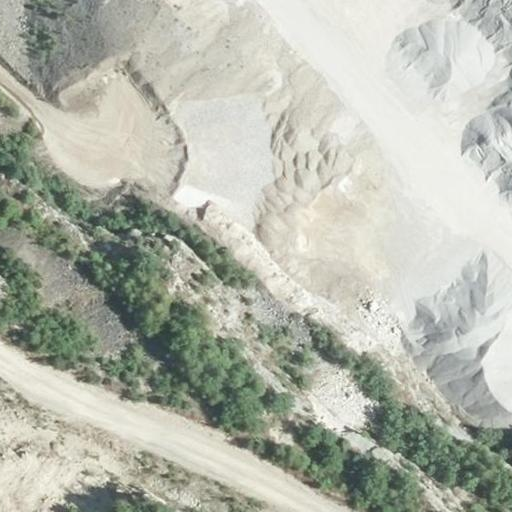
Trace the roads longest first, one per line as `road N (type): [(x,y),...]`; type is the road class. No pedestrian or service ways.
road 1 (track): [(326,511),(147,425),(77,402),(0,351)]
road 2 (track): [(511,256),(281,0)]
road 3 (track): [(0,79),(27,106),(160,167),(282,262)]
